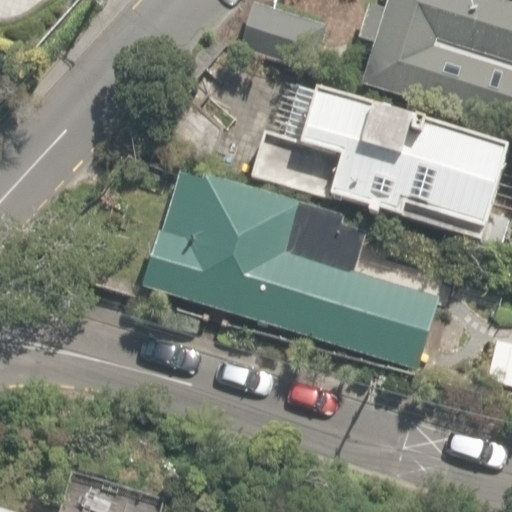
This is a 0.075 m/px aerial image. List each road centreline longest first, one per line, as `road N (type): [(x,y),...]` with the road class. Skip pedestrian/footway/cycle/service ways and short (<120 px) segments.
road 1 (residential): [(0,340),(511,487)]
road 2 (residential): [(203,0),(0,213)]
